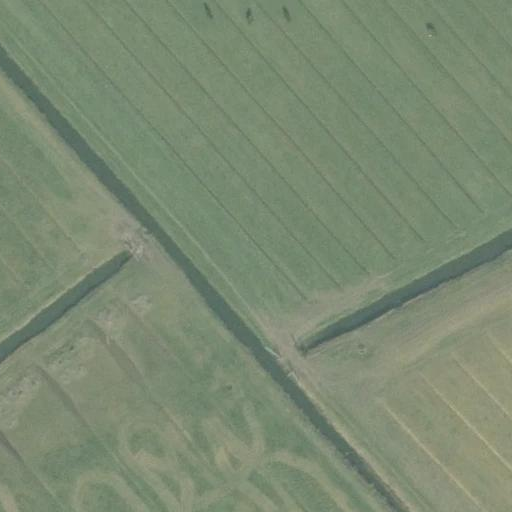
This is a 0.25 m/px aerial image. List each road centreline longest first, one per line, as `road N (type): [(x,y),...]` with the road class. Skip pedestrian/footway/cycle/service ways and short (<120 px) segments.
road 1 (track): [(135,246),(369,511)]
road 2 (track): [(427,511),(290,360)]
